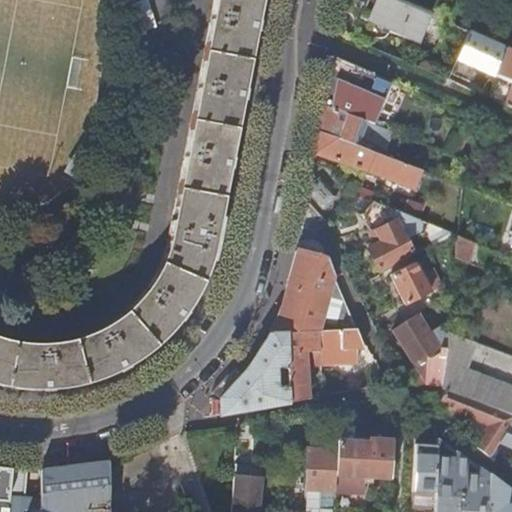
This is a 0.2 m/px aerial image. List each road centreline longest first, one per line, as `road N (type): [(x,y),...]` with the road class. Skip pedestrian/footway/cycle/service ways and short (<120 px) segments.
road 1 (tertiary): [(0,435),(48,440),(122,422),(168,400),(214,349),(249,280),(310,0)]
road 2 (residential): [(0,322),(48,330),(85,320),(135,287),(157,243),(203,0)]
